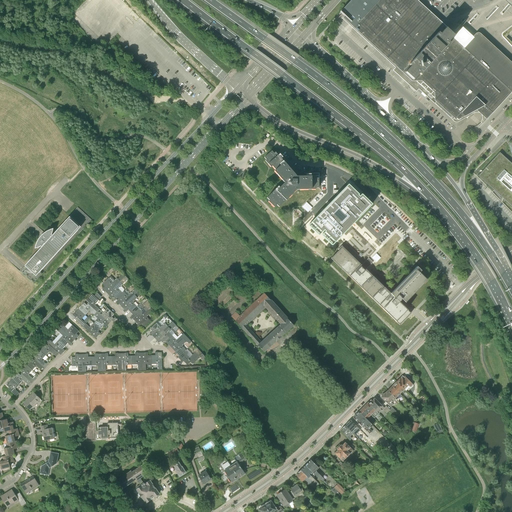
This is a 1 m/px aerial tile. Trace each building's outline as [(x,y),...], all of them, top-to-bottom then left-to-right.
[(340,12),(342,14),(343,14),(345,17),(343,19),(348,24),(352,27),(377,0),(351,0),(341,12),(340,12)] [(377,0),(352,27),(376,50),(377,51),(385,58),(386,59),(396,68),(400,72),(400,73),(401,74),(445,26),(441,22),(417,0),(377,0)] [(445,26),(401,74),(402,75),(403,75),(411,82),(412,83),(456,36),(447,28),(445,26)] [(456,36),(412,83),(416,86),(419,89),(454,121),(456,122),(458,122),(474,113),(480,113),(482,118),(480,122),(481,122),(481,123),(478,127),(479,128),(482,124),(483,124),(487,119),(496,108),(498,107),(511,92),(511,91),(511,63),(480,34),(479,33),(478,33),(477,33),(476,33),(476,34),(475,34),(465,45),(459,39),(456,36)] [(272,151),(265,157),(269,163),(269,164),(271,167),(274,165),(277,169),(276,170),(278,173),(277,174),(280,177),(281,176),(283,179),(282,180),(285,183),(277,191),(275,190),(267,198),(276,206),(277,205),(279,207),(288,198),(288,197),(290,194),(291,195),(294,192),(293,192),(295,189),(296,189),(297,189),(300,189),(300,188),(308,188),(308,189),(312,189),(312,188),(319,188),(321,188),(324,190),(329,185),(327,184),(331,180),(328,178),(329,177),(324,172),(324,171),(324,168),(311,168),(311,176),(300,176),(300,171),(296,169),(293,172),(291,170),(276,152),(274,153),(272,151)] [(478,175),(511,206),(511,163),(500,152),(478,175)] [(350,183),(312,222),(322,232),(324,229),(326,231),(325,232),(335,242),(372,204),(350,183)] [(312,208),(306,202),(302,207),(308,212),(312,208)] [(79,234),(91,220),(78,207),(69,216),(69,217),(52,235),(53,232),(53,229),(50,230),(47,231),(44,233),(43,234),(42,234),(41,235),(42,236),(40,237),(38,239),(37,242),(36,245),(35,249),(38,248),(41,246),(42,247),(25,266),(24,266),(20,271),(33,284),(42,273),(40,271),(77,232),(79,234)] [(365,270),(361,266),(344,250),(345,249),(343,247),(339,250),(339,251),(340,252),(332,259),(376,302),(377,301),(398,323),(399,323),(400,323),(409,313),(410,312),(406,309),(405,307),(408,305),(405,302),(406,302),(426,280),(419,273),(421,271),(417,267),(415,268),(415,269),(416,270),(395,292),(394,291),(393,291),(391,293),(388,290),(387,291),(365,270)] [(381,258),(376,253),(372,258),(376,262),(381,258)] [(145,262),(141,258),(134,265),(138,269),(145,262)] [(111,289),(125,276),(123,274),(118,279),(117,278),(113,282),(109,278),(102,284),(104,287),(102,289),(104,291),(109,286),(111,289)] [(125,276),(111,289),(114,292),(109,296),(111,298),(113,296),(116,299),(117,298),(122,292),(118,288),(123,284),(128,279),(125,276)] [(122,292),(117,298),(119,300),(117,302),(119,304),(124,300),(126,303),(135,295),(139,291),(136,288),(132,292),(128,296),(123,291),(122,292)] [(257,300),(235,321),(264,352),(277,340),(279,338),(293,325),(264,293),(258,299),(257,300)] [(96,312),(99,309),(95,305),(99,300),(92,294),(86,300),(89,303),(88,304),(96,312)] [(135,295),(126,303),(129,305),(124,310),(126,312),(128,310),(130,312),(137,306),(133,302),(137,298),(135,295)] [(137,306),(130,312),(133,315),(131,317),(132,319),(137,315),(140,317),(150,308),(153,305),(148,300),(143,304),(145,307),(141,311),(137,306)] [(94,314),(96,312),(88,304),(87,305),(84,303),(79,309),(85,315),(89,310),(94,314)] [(96,312),(105,319),(107,316),(112,321),(114,319),(112,317),(114,314),(107,308),(103,312),(99,309),(96,312)] [(150,308),(140,317),(142,320),(137,324),(139,327),(142,324),(144,327),(151,321),(146,317),(151,312),(150,311),(152,309),(150,308)] [(83,326),(85,323),(81,319),(85,315),(79,309),(73,315),(75,318),(74,319),(83,326)] [(94,323),(100,329),(103,326),(105,328),(107,326),(102,322),(105,319),(96,312),(94,314),(98,319),(94,323)] [(166,342),(170,337),(167,334),(176,325),(173,321),(168,326),(159,334),(162,336),(157,341),(159,343),(161,341),(163,344),(166,342)] [(100,329),(94,323),(90,327),(85,323),(83,326),(91,334),(94,331),(98,336),(100,333),(98,331),(100,329)] [(159,334),(168,326),(165,323),(160,327),(156,323),(150,329),(152,332),(150,334),(152,336),(157,331),(159,334)] [(63,325),(61,328),(69,336),(72,333),(77,338),(79,336),(76,334),(79,331),(72,325),(68,329),(63,325)] [(69,336),(61,328),(58,326),(56,329),(63,335),(58,340),(65,346),(68,343),(70,345),(72,343),(67,339),(69,336)] [(175,346),(186,336),(184,333),(176,340),(172,335),(170,337),(166,342),(171,348),(174,345),(175,346)] [(179,356),(186,350),(182,346),(186,342),(190,343),(192,342),(186,336),(175,346),(176,348),(173,350),(179,356)] [(65,346),(58,340),(54,344),(50,340),(47,343),(48,344),(49,344),(56,351),(58,348),(63,353),(65,351),(63,349),(65,346)] [(49,344),(48,344),(47,345),(45,343),(39,349),(46,356),(50,351),(54,355),(57,352),(56,351),(49,344)] [(186,350),(179,356),(178,357),(178,358),(179,358),(181,360),(182,360),(183,362),(183,361),(187,365),(190,362),(193,364),(200,357),(203,360),(206,357),(197,347),(195,349),(195,352),(190,357),(187,354),(188,353),(186,350)] [(46,356),(39,349),(33,356),(36,358),(35,359),(43,367),(46,364),(42,360),(46,356)] [(152,364),(152,355),(148,355),(148,352),(145,352),(145,359),(142,359),(142,370),(146,370),(146,364),(152,364)] [(152,355),(152,364),(158,364),(158,370),(162,370),(162,359),(158,359),(158,352),(155,352),(155,355),(152,355)] [(102,360),(102,372),(106,371),(106,365),(112,365),(111,356),(108,356),(108,353),(105,353),(105,360),(102,360)] [(111,356),(112,365),(118,365),(118,371),(122,371),(121,360),(118,360),(118,353),(115,353),(115,356),(111,356)] [(121,360),(122,371),(126,371),(126,365),(132,365),(132,356),(128,356),(128,353),(125,353),(125,360),(121,360)] [(132,356),(132,365),(138,365),(138,371),(142,370),(142,359),(138,359),(138,353),(135,353),(135,356),(132,356)] [(78,372),(82,372),(82,361),(78,361),(78,354),(75,354),(75,357),(71,357),(72,366),(78,366),(78,372)] [(86,366),(91,366),(91,357),(88,357),(88,354),(85,354),(85,361),(82,361),(82,372),(86,372),(86,366)] [(91,357),(91,366),(98,366),(98,372),(102,372),(102,360),(98,360),(98,354),(95,354),(95,357),(91,357)] [(43,367),(35,359),(34,360),(31,358),(26,364),(32,370),(36,366),(41,370),(43,367)] [(32,370),(26,364),(20,370),(23,373),(22,374),(30,381),(33,379),(28,375),(32,370)] [(30,381),(22,374),(21,375),(18,373),(12,379),(19,385),(23,381),(27,385),(30,381)] [(402,376),(397,381),(404,389),(408,385),(411,387),(413,385),(405,376),(404,377),(402,376)] [(19,385),(12,379),(6,385),(9,388),(8,389),(16,397),(19,393),(15,389),(19,385)] [(404,389),(397,381),(392,386),(399,393),(404,389)] [(399,393),(392,386),(388,391),(395,398),(399,393)] [(395,398),(388,391),(385,393),(384,394),(383,393),(381,395),(381,396),(381,397),(390,407),(393,404),(391,402),(395,398)] [(40,399),(34,393),(24,402),(30,408),(40,399)] [(371,400),(368,402),(379,413),(383,409),(387,413),(389,410),(390,410),(386,406),(384,408),(374,398),(372,401),(371,400)] [(379,413),(368,402),(363,407),(370,415),(371,414),(374,418),(379,413)] [(370,415),(363,407),(358,412),(366,419),(370,415)] [(390,410),(389,410),(391,412),(396,416),(398,413),(392,407),(390,410)] [(366,419),(358,412),(358,413),(357,413),(356,414),(353,417),(369,433),(372,431),(369,428),(372,425),(366,419)] [(3,420),(0,420),(0,427),(0,429),(3,428),(4,432),(7,431),(14,429),(12,422),(8,423),(7,419),(3,420)] [(349,421),(345,425),(351,431),(360,440),(364,436),(359,431),(357,433),(354,429),(355,427),(349,421)] [(48,429),(47,425),(41,426),(44,441),(54,438),(52,428),(48,429)] [(351,431),(345,425),(340,430),(350,440),(351,439),(352,440),(352,439),(348,434),(351,431)] [(118,438),(118,427),(98,427),(98,432),(97,432),(97,434),(98,434),(98,438),(118,438)] [(14,429),(7,431),(8,435),(5,436),(7,443),(16,441),(15,437),(19,436),(17,428),(14,429)] [(249,444),(254,438),(249,433),(243,439),(249,444)] [(16,441),(7,443),(6,444),(7,448),(4,449),(6,456),(11,455),(14,454),(13,449),(18,448),(16,441)] [(353,450),(345,443),(342,446),(341,445),(337,449),(338,450),(334,453),(342,461),(353,450)] [(170,459),(180,454),(177,449),(168,454),(170,458),(170,459)] [(46,475),(47,470),(57,463),(59,454),(50,452),(49,459),(46,461),(46,463),(41,466),(40,474),(46,475)] [(231,467),(238,477),(246,472),(244,470),(243,471),(240,467),(242,466),(240,464),(246,459),(242,452),(238,455),(241,458),(238,460),(236,457),(234,458),(237,463),(231,467)] [(11,455),(6,456),(1,457),(2,461),(0,461),(0,464),(1,469),(10,467),(9,463),(13,462),(11,455)] [(305,465),(312,472),(320,480),(321,480),(324,482),(325,481),(323,480),(324,479),(316,471),(319,468),(311,460),(305,465)] [(346,472),(348,469),(340,461),(338,463),(346,472)] [(181,467),(178,462),(173,465),(176,470),(180,476),(185,473),(182,467),(181,467)] [(225,472),(227,475),(228,475),(229,477),(229,478),(228,479),(230,482),(231,481),(232,482),(238,478),(228,462),(226,463),(227,465),(223,467),(225,472)] [(140,479),(147,473),(142,465),(134,471),(135,472),(133,474),(131,471),(118,480),(124,488),(136,479),(141,487),(137,490),(139,493),(139,494),(140,495),(139,496),(140,496),(140,497),(141,498),(142,498),(143,499),(146,503),(147,502),(148,502),(149,501),(150,500),(155,496),(156,496),(158,495),(158,494),(159,494),(150,481),(144,485),(140,479)] [(301,470),(314,484),(314,483),(316,481),(310,475),(312,472),(305,465),(301,470)] [(314,484),(301,470),(296,475),(302,482),(305,480),(312,486),(314,484)] [(203,483),(210,479),(206,472),(199,476),(203,483)] [(26,493),(38,485),(33,477),(20,484),(26,493)] [(342,495),(346,492),(338,483),(334,487),(342,495)] [(292,492),(288,495),(292,500),(296,497),(298,500),(306,494),(302,489),(300,490),(297,485),(291,489),(292,492)] [(292,500),(288,495),(284,489),(283,489),(282,489),(281,489),(281,490),(281,491),(281,492),(277,495),(279,498),(278,498),(281,503),(282,502),(286,508),(290,505),(288,503),(292,500)] [(18,500),(12,490),(7,493),(1,497),(7,507),(18,500),(22,506),(26,503),(22,497),(18,500)] [(271,501),(265,505),(269,511),(272,511),(274,511),(276,511),(281,511),(282,511),(279,507),(276,509),(276,507),(275,508),(271,501)]
